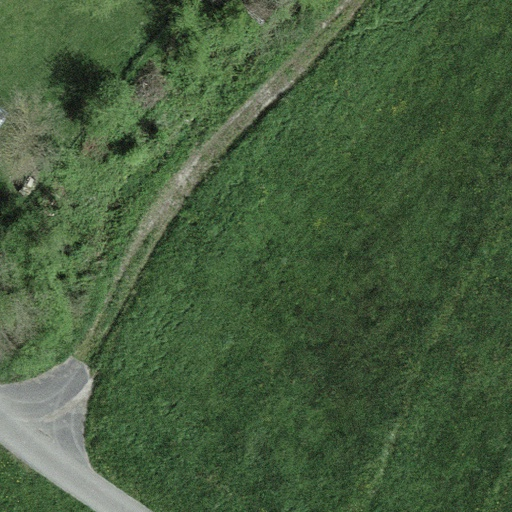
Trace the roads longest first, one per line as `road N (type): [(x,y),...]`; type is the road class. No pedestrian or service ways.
road 1 (track): [(28,445),(194,198),(352,0)]
road 2 (residential): [(123,511),(0,420)]
